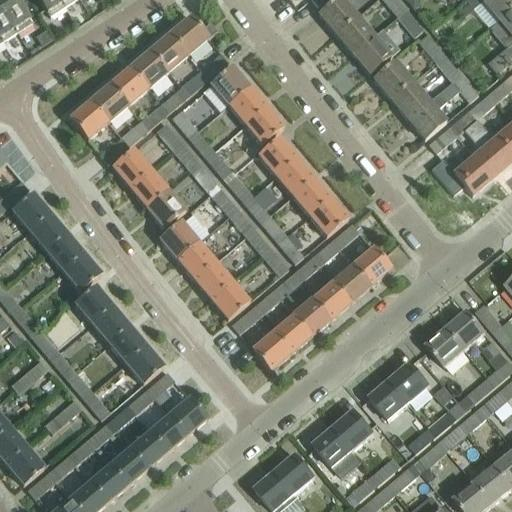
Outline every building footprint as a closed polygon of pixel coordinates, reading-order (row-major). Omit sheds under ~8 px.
[(31,26),(14,0),(0,0),(0,9),(17,35),(31,26)] [(36,0),(49,20),(63,10),(56,0),(36,0)] [(56,0),(63,10),(78,1),(77,0),(56,0)] [(317,10),(329,0),(311,0),(309,1),(317,10)] [(335,38),(356,20),(339,0),(333,5),(318,18),(335,38)] [(405,13),(394,0),(392,0),(384,7),(396,21),(405,13)] [(413,12),(418,9),(417,0),(406,0),(404,2),(413,12)] [(511,0),(468,0),(465,3),(472,11),(481,4),(498,24),(511,11),(511,0)] [(0,41),(2,45),(17,35),(0,9),(0,41)] [(505,50),(487,66),(496,77),(511,63),(511,11),(498,24),(489,31),(490,32),(505,50)] [(169,37),(187,59),(207,42),(200,33),(189,20),(169,37)] [(351,58),(374,40),(356,20),(335,38),(351,58)] [(422,33),(411,20),(402,27),(413,41),(422,33)] [(209,26),(200,33),(207,42),(216,35),(209,26)] [(167,76),(187,59),(169,37),(149,54),(167,76)] [(369,78),(384,65),(390,60),(374,40),(351,58),(369,78)] [(434,66),(443,58),(431,43),(422,51),(434,66)] [(147,92),(167,76),(149,54),(129,71),(147,92)] [(208,83),(228,66),(220,57),(200,74),(208,83)] [(439,72),(451,85),(460,78),(448,64),(439,72)] [(390,103),(411,85),(394,65),(388,70),(373,83),(390,103)] [(128,109),(147,92),(129,71),(109,87),(128,109)] [(227,108),(249,91),(232,71),(211,88),(227,108)] [(477,98),(460,78),(451,85),(427,105),(419,113),(406,123),(424,144),(445,126),(435,114),(458,94),(468,106),(477,98)] [(180,91),(188,100),(201,88),(194,79),(180,91)] [(495,105),(511,90),(511,84),(508,80),(488,97),(495,105)] [(406,123),(419,113),(427,105),(411,85),(390,103),(406,123)] [(108,126),(128,109),(109,87),(89,104),(108,126)] [(245,129),(266,111),(249,91),(227,108),(245,129)] [(160,108),(168,117),(182,105),(174,96),(160,108)] [(481,117),(495,105),(488,97),(474,109),(481,117)] [(69,122),(87,143),(108,126),(89,104),(69,122)] [(262,149),(267,144),(283,131),(266,111),(245,129),(262,149)] [(148,133),(162,122),(154,113),(140,124),(148,133)] [(187,142),(197,134),(180,113),(170,122),(187,142)] [(468,114),(455,125),(462,134),(463,133),(475,122),(468,114)] [(493,144),(475,122),(463,133),(475,148),(468,154),(473,160),(491,182),(511,165),(501,152),(494,143),(493,144)] [(511,165),(511,127),(494,143),(501,152),(511,165)] [(134,129),(121,141),(129,150),(142,138),(134,129)] [(435,157),(450,144),(456,139),(449,130),(428,148),(435,157)] [(160,141),(172,155),(182,147),(169,133),(160,141)] [(209,148),(197,134),(187,142),(199,156),(209,148)] [(108,167),(129,150),(121,141),(100,159),(108,167)] [(274,181),(296,162),(279,142),(264,155),(257,161),(274,181)] [(177,161),(189,175),(198,167),(187,153),(177,161)] [(128,192),(150,174),(133,154),(111,172),(128,192)] [(204,162),(216,176),(226,168),(214,154),(204,162)] [(491,182),(473,160),(463,169),(455,161),(447,169),(442,163),(430,173),(453,199),(463,190),(471,199),(491,182)] [(291,201),(313,182),(296,162),(274,181),(291,201)] [(206,195),(215,187),(198,167),(189,175),(206,195)] [(145,212),(166,194),(150,174),(128,192),(145,212)] [(225,187),(237,201),(247,193),(235,179),(225,187)] [(308,221),(330,202),(313,182),(291,201),(308,221)] [(22,199),(15,190),(1,201),(8,210),(22,199)] [(163,233),(178,220),(184,214),(166,194),(145,212),(163,233)] [(28,235),(49,218),(32,198),(17,211),(11,215),(28,235)] [(227,220),(236,212),(224,198),(215,206),(227,220)] [(243,207),(254,221),(264,213),(252,199),(243,207)] [(325,241),(332,235),(347,223),(330,202),(308,221),(325,241)] [(45,255),(66,238),(49,218),(28,235),(45,255)] [(253,232),(241,218),(232,226),(242,238),(244,240),(253,232)] [(269,219),(260,228),(271,242),(281,233),(269,219)] [(176,264),(198,245),(181,226),(174,231),(159,244),(176,264)] [(337,239),(344,248),(358,236),(351,227),(337,239)] [(62,275),(83,258),(66,238),(45,255),(62,275)] [(258,238),(249,246),(261,260),(270,252),(258,238)] [(293,267),(303,259),(286,240),(277,248),(293,267)] [(317,256),(324,265),(338,253),(331,244),(317,256)] [(193,284),(214,265),(198,245),(176,264),(193,284)] [(370,291),(390,274),(372,252),(351,269),(370,291)] [(79,295),(84,291),(100,278),(83,258),(62,275),(79,295)] [(287,272),(275,258),(266,266),(278,280),(287,272)] [(304,282),(318,270),(311,261),(297,273),(304,282)] [(209,304),(231,285),(214,265),(193,284),(209,304)] [(350,308),(370,291),(351,269),(331,286),(350,308)] [(277,290),(284,298),(298,287),(291,278),(277,290)] [(227,324),(242,311),(248,306),(231,285),(209,304),(227,324)] [(330,324),(350,308),(331,286),(311,302),(330,324)] [(0,305),(6,312),(15,305),(3,291),(0,293),(0,305)] [(91,328),(111,311),(94,291),(79,303),(74,308),(91,328)] [(264,315),(278,304),(271,295),(257,306),(264,315)] [(310,341),(330,324),(311,302),(291,319),(310,341)] [(492,336),(501,329),(484,308),(475,316),(488,331),(492,336)] [(108,348),(128,331),(111,311),(91,328),(108,348)] [(237,323),(244,332),(258,320),(251,312),(237,323)] [(466,354),(486,338),(480,331),(467,315),(447,332),(458,344),(466,354)] [(25,317),(16,325),(30,341),(39,333),(25,317)] [(290,358),(310,341),(291,319),(271,336),(290,358)] [(511,343),(511,341),(501,329),(492,336),(504,350),(511,343)] [(125,368),(145,351),(128,331),(108,348),(125,368)] [(445,372),(466,354),(458,344),(447,332),(426,350),(445,372)] [(39,333),(30,341),(44,357),(53,350),(39,333)] [(16,351),(22,345),(14,335),(7,341),(16,351)] [(270,375),(290,358),(271,336),(251,353),(270,375)] [(142,388),(147,384),(162,371),(145,351),(125,368),(142,388)] [(75,376),(63,362),(54,370),(66,384),(75,376)] [(32,386),(46,373),(38,364),(24,376),(32,386)] [(408,407),(429,390),(423,384),(410,368),(390,386),(408,407)] [(495,390),(509,378),(501,368),(487,380),(495,390)] [(24,376),(10,388),(17,398),(32,386),(24,376)] [(75,376),(66,384),(78,398),(87,390),(75,376)] [(164,392),(174,384),(166,376),(146,392),(154,401),(153,402),(158,408),(170,398),(164,392)] [(481,385),(466,398),(474,407),(489,395),(481,385)] [(387,424),(408,407),(390,386),(370,403),(387,424)] [(442,408),(451,400),(443,390),(433,398),(442,408)] [(154,401),(146,392),(132,404),(140,413),(153,402),(154,401)] [(493,415),(507,403),(499,394),(486,405),(493,415)] [(99,423),(108,415),(97,402),(88,410),(99,423)] [(186,439),(206,423),(189,402),(169,419),(186,439)] [(80,413),(72,403),(57,416),(65,425),(80,413)] [(126,409),(112,421),(126,437),(139,425),(133,418),(134,418),(126,409)] [(474,431),(487,420),(480,410),(466,422),(474,431)] [(57,416),(43,428),(51,437),(65,425),(57,416)] [(352,454),(372,437),(367,431),(354,416),(334,433),(352,454)] [(0,438),(9,431),(0,419),(0,438)] [(166,456),(186,439),(169,419),(149,436),(166,456)] [(436,439),(450,428),(442,419),(428,430),(436,439)] [(106,426),(92,438),(100,447),(114,435),(106,426)] [(454,448),(468,436),(460,427),(446,439),(454,448)] [(0,462),(5,468),(26,451),(9,431),(0,438),(0,462)] [(332,471),(352,454),(334,433),(314,450),(327,465),(332,471)] [(146,473),(166,456),(149,436),(129,453),(146,473)] [(408,448),(416,457),(430,445),(422,436),(408,448)] [(94,452),(86,443),(72,455),(80,464),(94,452)] [(428,484),(436,478),(429,470),(448,454),(440,444),(413,467),(428,484)] [(22,489),(38,476),(43,471),(26,451),(5,468),(22,489)] [(126,490),(146,473),(129,453),(109,470),(126,490)] [(511,492),(511,455),(494,470),(506,486),(511,492)] [(54,486),(74,469),(66,460),(46,477),(54,486)] [(294,499),(314,481),(309,475),(296,460),(275,477),(294,499)] [(380,487),(394,475),(386,466),(372,478),(380,487)] [(106,507),(126,490),(109,470),(89,487),(106,507)] [(492,508),(511,492),(506,486),(494,470),(475,486),(484,497),(492,508)] [(408,472),(394,484),(401,493),(416,481),(408,472)] [(46,477),(32,489),(40,497),(54,486),(46,477)] [(269,511),(278,511),(289,503),(294,499),(275,477),(255,494),(269,511)] [(352,495),(360,504),(374,492),(366,483),(352,495)] [(460,511),(487,511),(492,508),(484,497),(475,486),(453,504),(459,510),(460,511)] [(75,511),(100,511),(106,507),(89,487),(69,504),(75,511)] [(388,489),(374,501),(381,510),(395,498),(388,489)]
